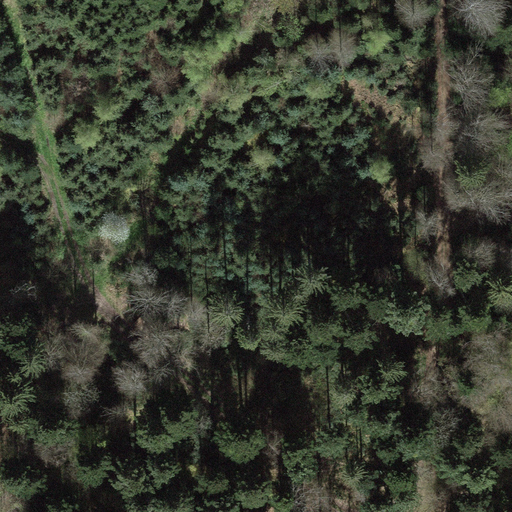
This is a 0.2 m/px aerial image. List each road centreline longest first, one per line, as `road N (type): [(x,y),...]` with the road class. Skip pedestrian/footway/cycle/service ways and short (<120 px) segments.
road 1 (track): [(447,0),(447,292),(417,494),(403,511)]
road 2 (track): [(336,511),(277,437),(144,302),(113,288),(82,287),(0,322)]
road 3 (track): [(82,287),(21,41),(20,0)]
